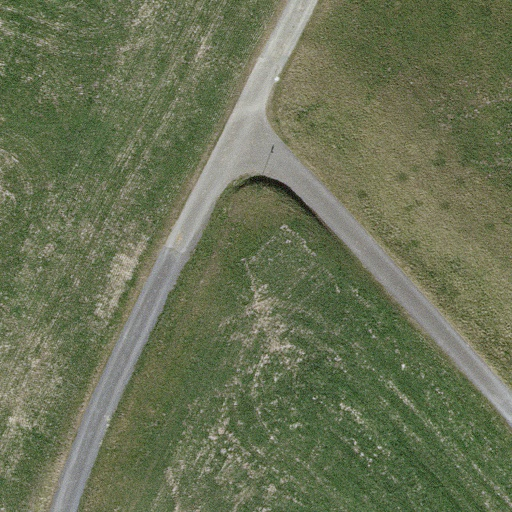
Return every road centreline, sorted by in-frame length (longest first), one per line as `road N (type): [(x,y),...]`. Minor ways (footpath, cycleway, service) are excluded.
road 1 (track): [(303,0),(238,131),(310,190),(511,411)]
road 2 (track): [(238,131),(107,395),(64,511)]
